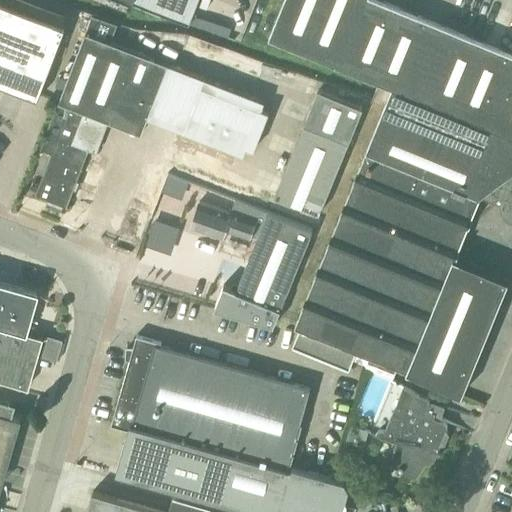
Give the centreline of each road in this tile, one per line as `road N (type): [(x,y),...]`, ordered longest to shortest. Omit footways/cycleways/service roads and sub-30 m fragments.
road 1 (unclassified): [(134,136),(170,47),(283,88),(249,180)]
road 2 (unclassified): [(45,473),(91,316),(81,269)]
road 3 (unclassified): [(454,511),(511,365)]
road 4 (unclassified): [(81,269),(134,136)]
road 5 (unclassified): [(249,180),(134,136)]
